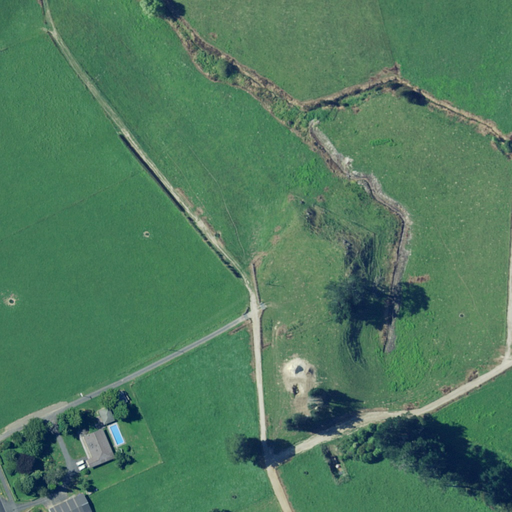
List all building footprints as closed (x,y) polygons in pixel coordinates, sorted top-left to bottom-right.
[(300,259),(308,277),(321,271),(304,230),(290,236),(295,248),(289,251),(293,261),(300,259)] [(127,402),(122,391),(110,396),(105,398),(110,409),(127,402)] [(318,408),(311,393),(297,400),(304,415),(318,408)] [(112,421),(107,408),(97,411),(102,425),(112,421)] [(113,459),(101,429),(83,437),(91,458),(85,460),(88,468),(113,459)] [(90,511),(82,494),(48,509),(49,511),(90,511)]
